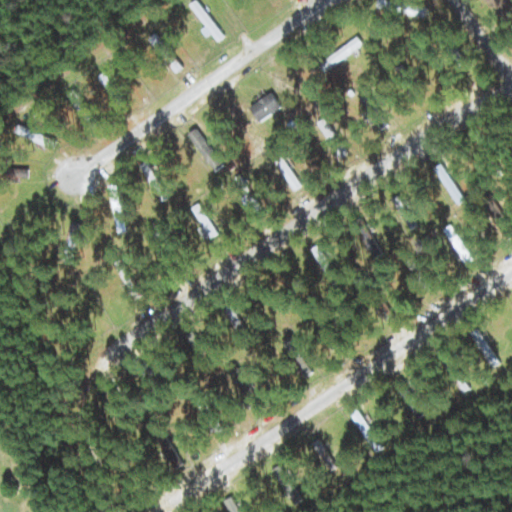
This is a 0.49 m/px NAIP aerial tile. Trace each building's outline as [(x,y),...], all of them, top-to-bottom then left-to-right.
[(208,37),(213,33),(219,41),(226,36),(199,0),(196,0),(191,4),(207,26),(202,29),(208,37)] [(381,130),(387,127),(369,89),(360,93),(371,116),(373,115),(381,130)] [(252,106),(261,121),(283,108),(274,93),(252,106)] [(218,170),(226,164),(197,128),(189,135),(218,170)] [(143,164),(161,201),(169,197),(150,160),(143,164)] [(374,258),(381,255),(365,218),(357,222),(374,258)] [(80,223),(71,222),(63,262),(71,264),(80,223)] [(314,372),(300,343),(290,348),(305,377),(314,372)] [(464,392),(471,388),(466,378),(459,381),(464,392)] [(162,443),(177,468),(183,464),(167,440),(162,443)] [(243,511),(235,498),(226,504),(231,511),(243,511)]
